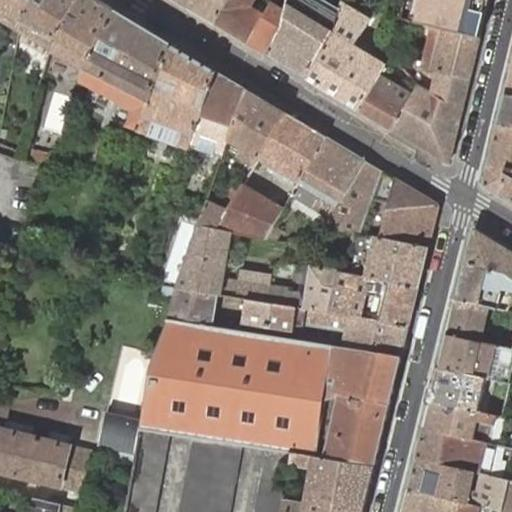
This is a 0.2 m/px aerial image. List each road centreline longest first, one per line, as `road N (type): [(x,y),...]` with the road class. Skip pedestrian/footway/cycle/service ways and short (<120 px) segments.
road 1 (tertiary): [(146,0),(247,73),(466,196)]
road 2 (residential): [(385,511),(466,196)]
road 3 (residential): [(466,196),(511,6)]
